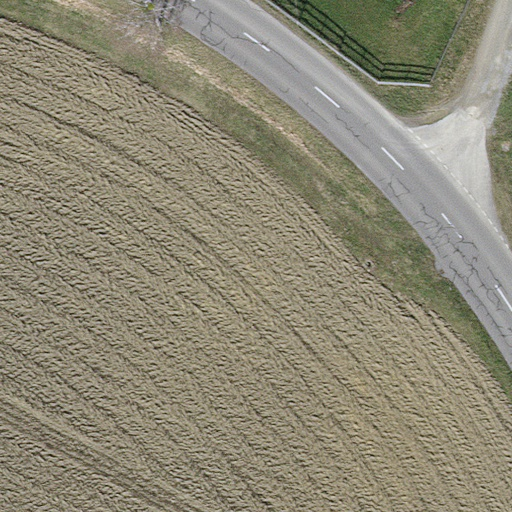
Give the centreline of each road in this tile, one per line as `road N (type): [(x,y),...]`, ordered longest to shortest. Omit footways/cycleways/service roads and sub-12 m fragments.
road 1 (tertiary): [(511,328),(460,231),(231,14),(199,0)]
road 2 (track): [(511,6),(460,231)]
